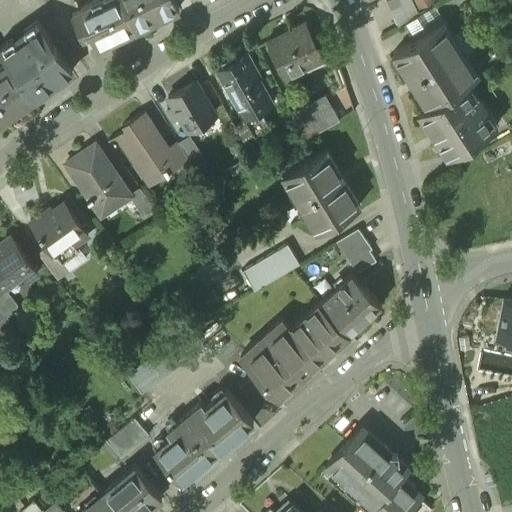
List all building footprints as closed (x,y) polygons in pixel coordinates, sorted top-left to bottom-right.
[(121,0),(102,0),(73,14),(83,33),(90,29),(98,46),(135,28),(121,0)] [(175,0),(121,0),(135,28),(178,4),(175,0)] [(411,0),(386,0),(399,26),(418,14),(411,0)] [(418,14),(403,24),(413,39),(444,19),(434,4),(418,14)] [(413,39),(393,52),(427,105),(461,83),(474,76),(454,45),(459,42),(444,19),(413,39)] [(287,33),(269,42),(286,75),(305,66),(302,61),(319,52),(304,22),(286,31),(287,33)] [(41,24),(0,53),(8,64),(32,98),(71,70),(50,40),(52,39),(41,24)] [(247,52),(230,62),(229,59),(217,65),(219,68),(217,69),(238,107),(241,106),(246,116),(261,108),(255,97),(267,91),(259,77),(261,76),(247,52)] [(8,64),(0,70),(0,122),(33,99),(32,98),(8,64)] [(195,81),(168,98),(174,107),(168,111),(174,121),(181,117),(188,130),(211,115),(204,103),(207,100),(195,81)] [(427,105),(418,111),(447,156),(494,125),(485,111),(488,109),(481,97),(473,102),(461,83),(427,105)] [(324,110),(298,126),(304,139),(332,123),(324,110)] [(168,148),(154,128),(156,126),(146,112),(124,126),(127,130),(119,136),(151,183),(166,173),(168,175),(180,167),(168,148)] [(257,140),(245,120),(234,126),(246,146),(257,140)] [(191,138),(179,145),(189,161),(191,163),(202,156),(191,138)] [(179,145),(177,142),(168,148),(180,167),(189,161),(179,145)] [(127,192),(96,145),(66,164),(89,199),(88,200),(90,203),(93,200),(103,215),(118,204),(115,200),(127,192)] [(325,147),(282,175),(317,230),(360,203),(325,147)] [(153,209),(140,190),(130,197),(143,216),(153,209)] [(90,235),(65,201),(48,214),(46,212),(31,223),(49,248),(52,252),(55,251),(64,263),(82,250),(77,244),(90,235)] [(358,227),(336,240),(357,271),(376,260),(369,249),(372,247),(358,227)] [(14,239),(0,249),(0,289),(4,287),(22,273),(27,281),(38,273),(14,239)] [(299,263),(287,243),(242,271),(254,291),(299,263)] [(64,263),(55,251),(52,252),(49,248),(39,255),(59,281),(71,272),(64,263)] [(352,271),(319,301),(349,333),(381,303),(352,271)] [(19,308),(4,287),(0,289),(0,309),(6,317),(19,308)] [(511,299),(503,297),(495,337),(511,340),(511,299)] [(319,301),(290,327),(282,318),(240,357),(278,398),(293,384),(290,380),(298,372),(302,376),(303,376),(299,371),(308,363),(312,367),(337,344),(334,340),(344,331),(347,334),(349,333),(319,301)] [(6,317),(0,309),(0,327),(9,321),(6,317)] [(131,374),(145,392),(205,346),(191,328),(131,374)] [(372,394),(368,391),(365,394),(363,392),(344,409),(327,428),(346,444),(357,431),(367,430),(398,458),(409,447),(409,433),(405,430),(420,413),(384,381),(372,394)] [(226,390),(205,408),(201,402),(166,431),(171,437),(154,451),(181,483),(253,422),(226,390)] [(149,436),(134,419),(120,430),(135,447),(149,436)] [(135,447),(120,430),(106,441),(121,459),(135,447)] [(398,458),(367,430),(357,431),(346,444),(325,467),(371,508),(367,511),(401,511),(415,496),(415,487),(401,474),(408,467),(398,458)] [(135,465),(101,493),(101,494),(116,511),(143,511),(162,497),(135,465)] [(79,511),(116,511),(101,494),(79,511)] [(401,511),(428,511),(430,510),(415,496),(401,511)] [(43,511),(34,500),(19,511),(43,511)] [(322,511),(319,509),(316,511),(301,511),(291,501),(278,511),(274,511),(270,507),(264,511),(322,511)]
